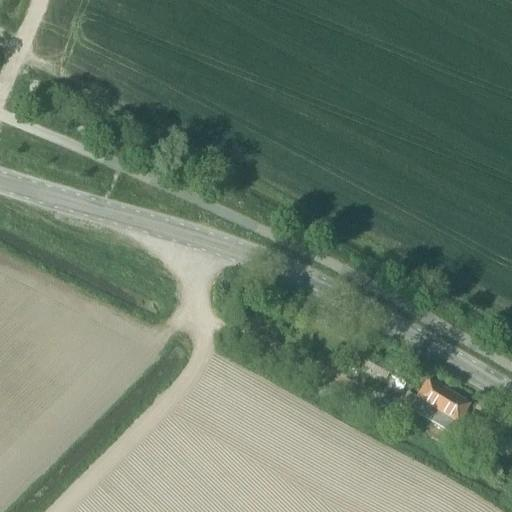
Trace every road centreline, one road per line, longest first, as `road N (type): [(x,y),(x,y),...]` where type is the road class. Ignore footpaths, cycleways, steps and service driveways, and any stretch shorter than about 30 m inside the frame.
road 1 (secondary): [(511,392),(339,292),(246,251),(0,180)]
road 2 (track): [(205,323),(184,382),(56,511)]
